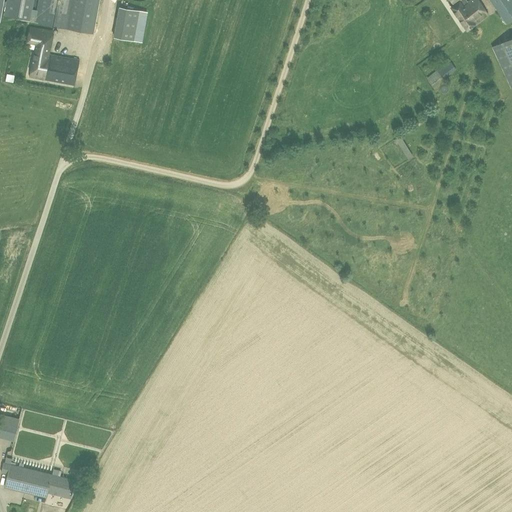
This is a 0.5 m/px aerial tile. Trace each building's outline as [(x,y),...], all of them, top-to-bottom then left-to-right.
[(466,29),(488,14),(478,0),(469,0),(467,2),(465,0),(450,0),(454,5),(451,7),(466,29)] [(491,0),(507,22),(511,18),(511,1),(511,0),(491,0)] [(139,10),(134,41),(141,42),(147,11),(139,10)] [(79,60),(48,54),(53,31),(30,26),(27,42),(37,44),(31,76),(74,85),(79,60)] [(511,35),(511,36),(500,41),(511,68),(511,35)] [(444,79),(456,69),(449,60),(436,70),(437,70),(427,78),(434,87),(444,79)] [(19,419),(0,414),(0,435),(14,439),(19,419)] [(70,498),(74,479),(4,463),(2,472),(8,474),(5,485),(6,488),(47,498),(48,492),(70,498)]
